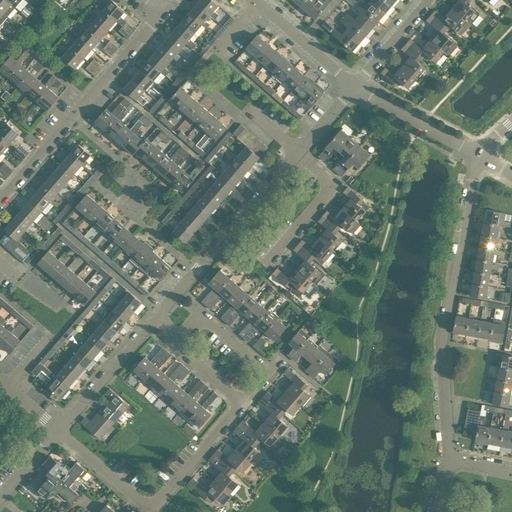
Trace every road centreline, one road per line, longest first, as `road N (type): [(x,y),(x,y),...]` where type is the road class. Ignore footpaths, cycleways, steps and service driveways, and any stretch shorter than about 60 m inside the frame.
road 1 (residential): [(447,458),(441,342),(479,154)]
road 2 (residential): [(0,197),(161,7)]
road 3 (residential): [(157,313),(295,150)]
road 4 (residential): [(241,402),(269,371),(204,316),(178,333)]
road 5 (residential): [(266,262),(332,181),(295,150)]
road 6 (residential): [(56,426),(157,313)]
road 7 (residential): [(479,154),(353,85)]
road 8 (residential): [(148,509),(241,402)]
road 9 (residential): [(353,85),(254,0)]
road 10 (residential): [(148,509),(56,426)]
